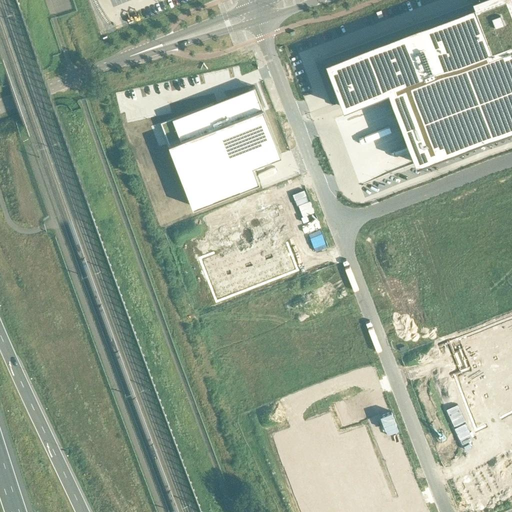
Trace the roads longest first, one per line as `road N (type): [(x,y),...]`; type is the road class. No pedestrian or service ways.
road 1 (unclassified): [(336,226),(446,511)]
road 2 (unclassified): [(257,21),(336,226)]
road 3 (motorway): [(81,511),(0,333)]
road 4 (unclassified): [(511,159),(336,226)]
road 5 (unclassified): [(106,65),(257,21)]
road 6 (unclassified): [(251,6),(106,65)]
